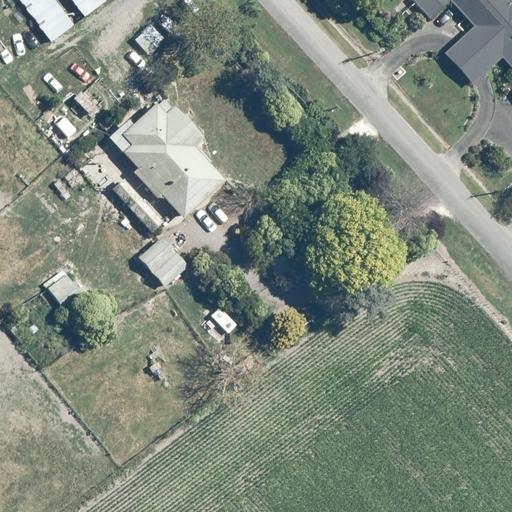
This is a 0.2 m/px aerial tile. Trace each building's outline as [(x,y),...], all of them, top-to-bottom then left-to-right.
[(511,0),(420,0),(415,5),(430,22),(451,2),(472,25),(442,53),(474,86),(504,58),(511,66),(511,0)] [(160,94),(109,140),(134,167),(131,170),(157,200),(160,197),(180,219),(223,180),(191,145),(199,137),(160,94)] [(162,222),(123,182),(111,193),(149,234),(162,222)] [(185,267),(159,237),(135,259),(161,288),(185,267)] [(87,300),(64,272),(45,288),(69,316),(87,300)] [(232,321),(217,304),(198,321),(214,338),(232,321)]
